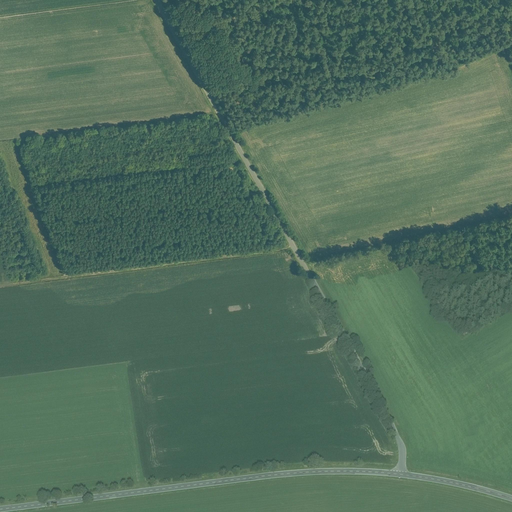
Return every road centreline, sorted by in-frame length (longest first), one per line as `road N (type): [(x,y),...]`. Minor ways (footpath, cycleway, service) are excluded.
road 1 (tertiary): [(398,474),(401,453),(379,406),(152,0)]
road 2 (tertiary): [(0,509),(255,476),(398,474)]
